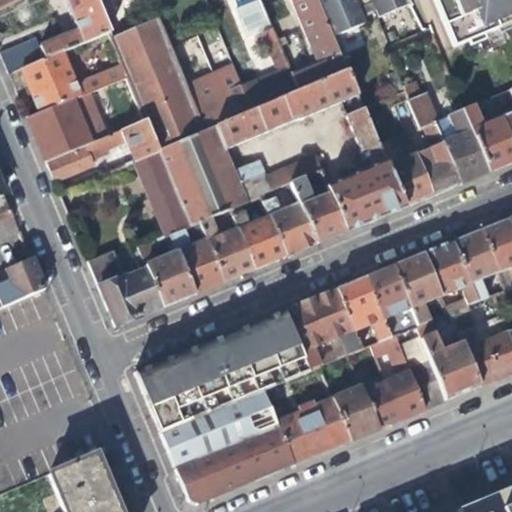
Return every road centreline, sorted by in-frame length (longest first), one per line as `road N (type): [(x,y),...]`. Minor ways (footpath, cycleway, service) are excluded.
road 1 (residential): [(511,187),(102,356)]
road 2 (residential): [(511,412),(272,511)]
road 3 (residential): [(0,125),(102,356)]
road 4 (residential): [(102,356),(167,511)]
